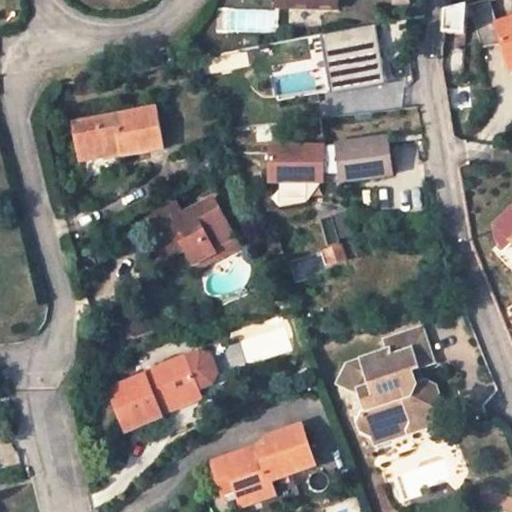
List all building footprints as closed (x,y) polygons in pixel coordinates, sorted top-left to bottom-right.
[(447,11),(444,33),(466,35),(468,5),(447,11)] [(511,59),(511,18),(495,23),(506,61),(511,59)] [(331,31),(335,90),(389,87),(385,28),(331,31)] [(154,107),(72,124),(80,161),(119,153),(120,157),(164,149),(154,107)] [(394,174),(389,137),(338,144),(338,146),(342,174),(343,181),(394,174)] [(326,145),(272,145),(272,182),(325,182),(325,174),(342,174),(338,146),(326,146),(326,145)] [(212,246),(232,236),(210,198),(180,213),(171,197),(138,215),(157,248),(179,237),(184,247),(193,262),(215,251),(212,246)] [(511,208),(495,224),(497,241),(504,249),(511,242),(511,208)] [(215,251),(193,262),(196,267),(238,246),(232,236),(212,246),(215,251)] [(179,237),(157,248),(162,258),(184,247),(179,237)] [(345,259),(341,246),(326,251),(330,264),(345,259)] [(407,368),(413,366),(429,361),(417,326),(382,337),(385,348),(344,361),(336,379),(355,389),(358,388),(363,407),(360,408),(355,420),(357,427),(369,434),(370,433),(375,432),(385,439),(405,432),(409,420),(427,415),(436,398),(431,383),(421,378),(418,379),(411,382),(407,368)] [(109,389),(127,430),(163,417),(161,414),(157,404),(198,389),(214,382),(222,372),(213,356),(201,353),(109,389)] [(411,382),(418,379),(413,366),(407,368),(411,382)] [(157,404),(161,414),(202,398),(198,389),(157,404)] [(405,432),(430,424),(427,415),(409,420),(405,432)] [(271,491),(269,484),(315,470),(302,430),(266,441),(269,451),(247,458),(246,454),(212,465),(218,484),(231,481),(241,510),(260,505),(257,495),(271,491)] [(370,433),(373,442),(385,439),(375,432),(370,433)] [(260,505),(274,500),(271,491),(257,495),(260,505)]
